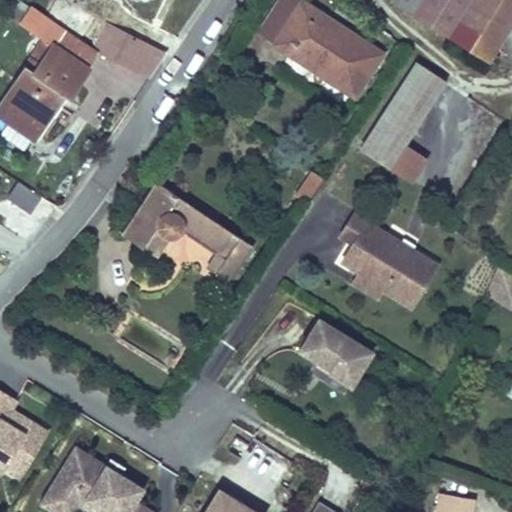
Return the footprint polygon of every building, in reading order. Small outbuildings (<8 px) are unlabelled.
[(275,46),(302,6),(292,0),(277,0),(256,33),(275,46)] [(406,0),(403,6),(437,31),(455,0),(406,0)] [(511,0),(455,0),(437,31),(478,62),(479,63),(511,8),(511,0)] [(91,47),(29,5),(17,23),(40,38),(48,44),(51,40),(88,66),(97,53),(98,51),(91,47)] [(378,56),(302,6),(275,46),(351,97),(378,56)] [(91,47),(98,51),(97,53),(149,79),(166,52),(105,21),(91,47)] [(374,27),(372,26),(364,40),(381,51),(389,38),(374,27)] [(23,66),(30,71),(48,44),(40,38),(22,65),(23,66)] [(64,98),(69,101),(91,68),(88,66),(51,40),(48,44),(30,71),(28,73),(64,98)] [(358,149),(411,183),(427,159),(406,145),(447,82),(415,61),(358,149)] [(0,98),(0,120),(33,143),(64,98),(28,73),(30,71),(23,66),(0,98)] [(295,197),(306,204),(322,180),(309,172),(295,197)] [(41,197),(18,181),(7,198),(29,213),(41,197)] [(230,251),(220,269),(235,277),(255,239),(208,214),(152,183),(123,235),(144,246),(157,222),(161,234),(167,240),(173,240),(181,238),(188,229),(222,246),(230,251)] [(439,264),(353,211),(337,238),(350,245),(339,263),(356,274),(370,282),(369,285),(381,292),(410,310),(439,264)] [(212,266),(220,269),(230,251),(222,246),(212,266)] [(511,310),(511,269),(499,262),(485,294),(511,310)] [(370,282),(356,274),(350,284),(377,300),(381,292),(369,285),(370,282)] [(134,316),(125,311),(111,333),(119,338),(134,316)] [(367,355),(315,321),(296,352),(312,361),(312,362),(326,370),(325,374),(346,388),(367,355)] [(346,388),(325,374),(326,370),(312,362),(312,361),(303,374),(340,397),(346,388)] [(0,462),(16,473),(44,428),(25,416),(18,428),(2,417),(9,405),(14,397),(0,387),(0,462)] [(18,428),(25,416),(9,405),(2,417),(18,428)] [(291,463),(249,436),(244,443),(232,435),(223,450),(290,492),(299,478),(287,470),(291,463)] [(141,485),(116,469),(120,464),(108,457),(104,463),(73,443),(46,485),(76,503),(89,511),(153,511),(154,510),(133,497),(141,485)] [(431,499),(462,508),(466,493),(434,484),(431,499)] [(54,511),(70,511),(76,503),(46,485),(36,500),(54,511)] [(250,511),(215,490),(201,511),(250,511)] [(350,511),(356,504),(333,490),(319,511),(350,511)] [(460,511),(462,508),(431,499),(427,511),(460,511)]
